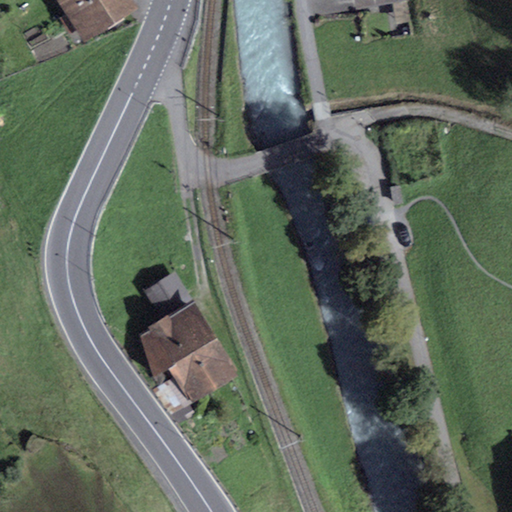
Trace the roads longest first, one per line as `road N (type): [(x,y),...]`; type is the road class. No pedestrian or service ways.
road 1 (secondary): [(151,55),(73,220),(68,283),(100,359),(210,511)]
road 2 (track): [(327,131),(463,511)]
road 3 (residential): [(327,131),(269,164),(209,171),(188,159),(173,96),(151,55)]
road 4 (track): [(511,134),(438,110),(376,115),(327,131)]
road 5 (unknown): [(188,159),(184,231),(208,306)]
road 6 (track): [(327,131),(303,0)]
